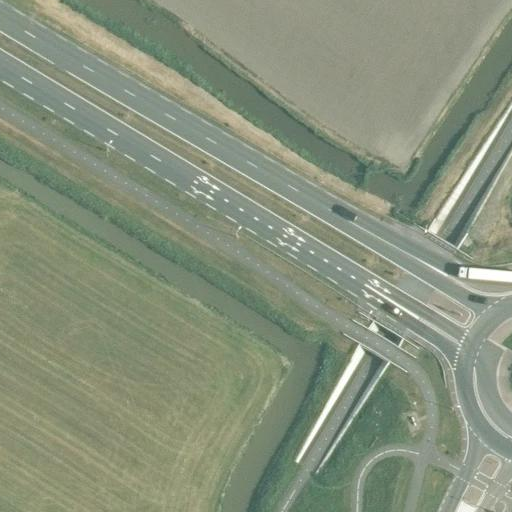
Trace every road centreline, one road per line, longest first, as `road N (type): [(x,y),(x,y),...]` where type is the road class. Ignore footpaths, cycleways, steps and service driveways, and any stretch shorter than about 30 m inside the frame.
road 1 (primary): [(420,260),(0,13)]
road 2 (primary): [(0,62),(406,309)]
